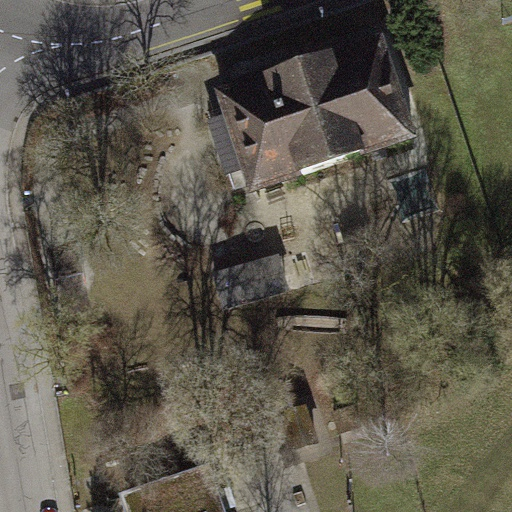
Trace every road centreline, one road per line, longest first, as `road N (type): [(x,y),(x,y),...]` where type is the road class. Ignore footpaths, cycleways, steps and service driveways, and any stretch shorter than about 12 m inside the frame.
road 1 (residential): [(0,63),(228,0)]
road 2 (residential): [(33,511),(0,308)]
